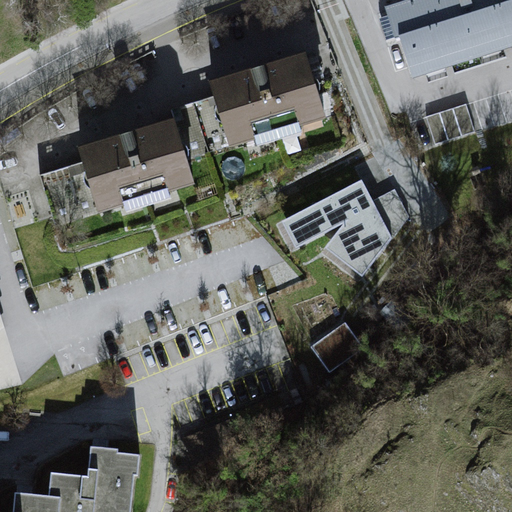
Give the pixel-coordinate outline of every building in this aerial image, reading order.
[(511,44),(511,0),(422,0),(391,10),(413,77),(511,44)] [(322,114),(302,51),(208,80),(228,143),(322,114)] [(466,104),(426,117),(435,146),(475,133),(466,104)] [(188,180),(170,119),(78,146),(96,207),(188,180)] [(79,155),(40,168),(52,203),(90,190),(79,155)] [(335,200),(281,217),(293,258),(348,241),(335,200)] [(128,511),(135,457),(114,455),(115,450),(86,447),(83,477),(49,474),(46,498),(11,494),(8,511),(128,511)]
